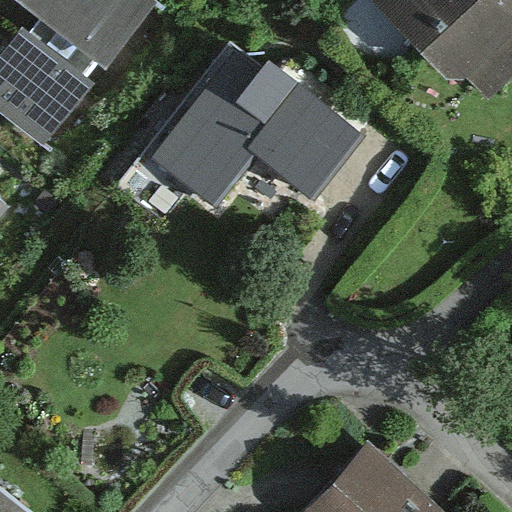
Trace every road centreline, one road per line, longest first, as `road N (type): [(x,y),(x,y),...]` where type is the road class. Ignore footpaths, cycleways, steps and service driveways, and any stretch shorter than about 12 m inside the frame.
road 1 (residential): [(159,511),(221,443),(304,376),(401,359)]
road 2 (residential): [(401,359),(511,486)]
road 3 (residential): [(401,359),(511,258)]
